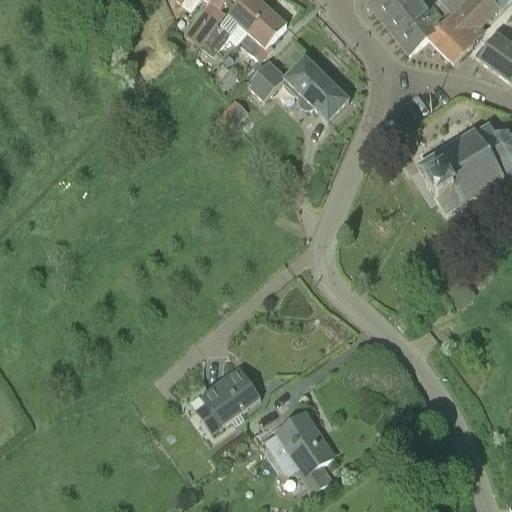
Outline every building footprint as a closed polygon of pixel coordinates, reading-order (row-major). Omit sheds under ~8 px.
[(203,1),(203,0),(172,0),(192,15),(201,2),(202,3),(203,1)] [(211,7),(198,23),(212,34),(216,29),(222,22),(218,19),(233,0),(203,0),(203,1),(211,7)] [(247,38),(269,15),(252,0),(249,0),(220,32),(216,29),(212,34),(200,50),(201,51),(207,56),(212,61),(239,31),(247,38)] [(429,44),(428,43),(473,0),(434,0),(439,6),(432,12),(422,0),(386,0),(372,11),(389,35),(410,60),(429,44)] [(511,0),(473,0),(428,43),(429,44),(454,69),(472,51),(471,49),(483,38),(478,33),(511,0)] [(116,30),(130,35),(136,21),(121,15),(116,30)] [(273,52),(270,50),(287,31),(269,15),(247,38),(259,48),(250,58),(260,67),(273,52)] [(200,50),(212,34),(198,23),(185,39),(199,50),(200,50)] [(511,53),(508,51),(511,46),(511,26),(509,30),(507,28),(480,65),(511,88),(511,53)] [(349,107),(327,85),(305,64),(285,84),(269,68),(259,78),(253,85),(248,90),(265,106),(285,86),(328,128),(349,107)] [(248,80),(253,85),(259,78),(254,74),(248,80)] [(248,117),(235,103),(213,124),(227,138),(248,117)] [(506,200),(511,196),(511,146),(508,139),(496,140),(490,130),(419,173),(427,187),(426,188),(437,206),(438,205),(447,220),(499,188),(506,200)] [(444,296),(457,312),(475,299),(462,282),(444,296)] [(409,329),(404,323),(398,328),(402,334),(409,329)] [(261,404),(253,393),(240,375),(201,402),(204,408),(195,414),(212,438),(221,432),(261,404)] [(304,482),(313,497),(330,485),(320,471),(334,462),(305,420),(268,446),(278,461),(287,455),(305,481),(304,482)]
